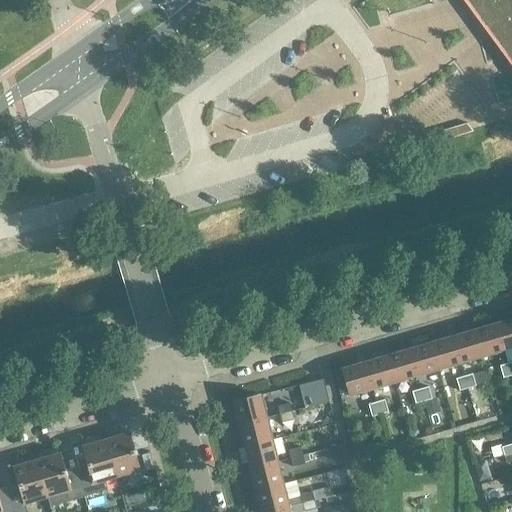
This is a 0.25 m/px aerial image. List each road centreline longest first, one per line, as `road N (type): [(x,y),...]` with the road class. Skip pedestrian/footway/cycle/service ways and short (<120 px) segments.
road 1 (residential): [(173,390),(511,286)]
road 2 (unclassified): [(153,321),(85,87)]
road 3 (residential): [(0,441),(173,390)]
road 4 (tertiary): [(85,87),(193,0)]
road 5 (residential): [(209,511),(173,390)]
